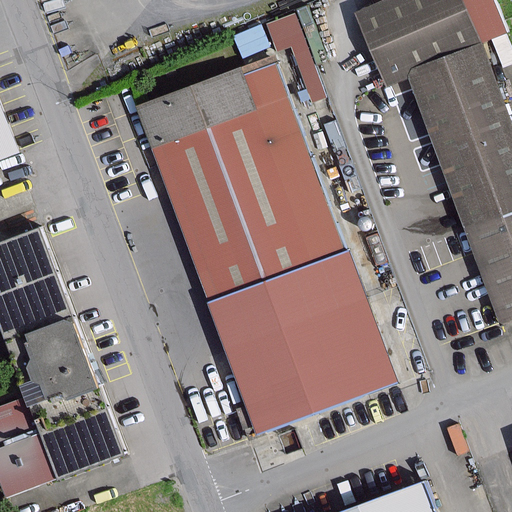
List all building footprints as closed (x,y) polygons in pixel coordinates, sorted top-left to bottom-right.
[(389,0),(364,9),(390,78),(414,69),(483,43),(504,35),(491,0),(389,0)] [(267,14),(273,44),(295,40),(307,97),(322,94),(303,6),(267,14)] [(261,17),(233,30),(243,52),(271,40),(261,17)] [(507,318),(511,315),(511,120),(483,43),(414,69),(507,318)] [(143,105),(216,300),(349,250),(276,56),(143,105)] [(0,155),(20,148),(0,96),(0,155)] [(55,262),(42,229),(0,244),(0,309),(32,398),(0,408),(0,462),(12,494),(126,450),(88,349),(80,328),(55,262)] [(352,249),(349,250),(216,300),(264,427),(400,376),(352,249)] [(441,511),(431,484),(353,511),(441,511)]
